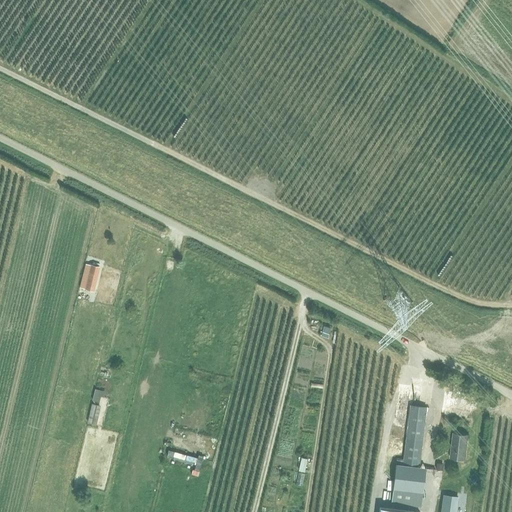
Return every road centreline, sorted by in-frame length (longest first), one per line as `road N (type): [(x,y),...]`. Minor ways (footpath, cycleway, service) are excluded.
road 1 (unclassified): [(511,394),(0,137)]
road 2 (unclassified): [(511,306),(473,302),(0,69)]
